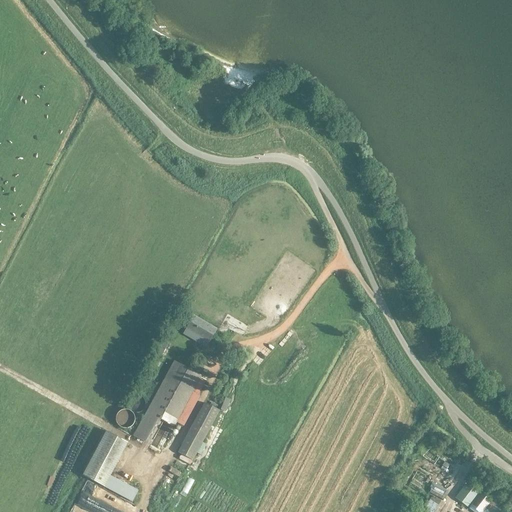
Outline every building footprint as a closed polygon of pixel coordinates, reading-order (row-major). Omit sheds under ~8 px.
[(208,342),(216,329),(194,317),(184,334),(190,337),(195,340),(197,336),(208,342)] [(212,352),(219,340),(214,337),(207,349),(212,352)] [(157,353),(162,356),(168,344),(163,341),(157,353)] [(201,376),(195,373),(175,362),(134,437),(160,451),(201,376)] [(283,377),(278,389),(284,391),(289,379),(283,377)] [(137,413),(141,412),(143,408),(144,404),(143,400),(140,397),(136,396),(133,397),(130,398),(127,401),(127,405),(127,408),(130,412),(133,413),(137,413)] [(218,411),(204,403),(178,453),(192,461),(218,411)] [(132,420),(132,417),(131,415),(130,413),(127,411),(125,410),(123,410),(120,410),(118,411),(116,412),(115,414),(113,415),(113,418),(112,419),(113,423),(114,425),(115,427),(119,429),(122,430),(123,430),(126,429),(129,427),(130,426),(131,424),(132,420)] [(125,442),(106,431),(82,476),(101,486),(125,442)] [(450,482),(458,488),(471,470),(463,465),(450,482)] [(172,473),(169,478),(178,483),(181,478),(172,473)] [(481,484),(471,477),(455,499),(465,506),(481,484)] [(108,491),(126,503),(132,494),(114,482),(108,491)] [(482,511),(490,501),(482,495),(473,508),(478,511),(482,511)] [(447,511),(451,507),(436,497),(425,511),(447,511)]
